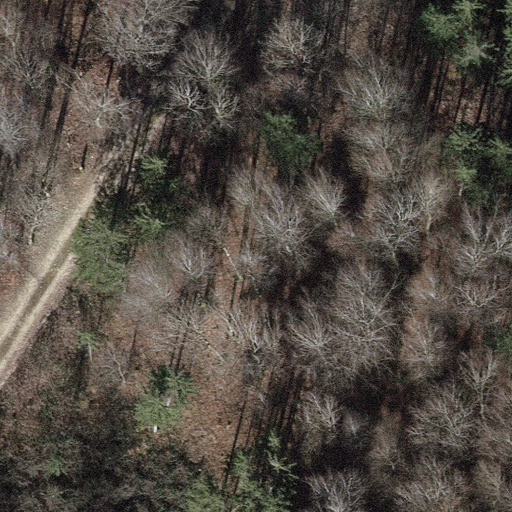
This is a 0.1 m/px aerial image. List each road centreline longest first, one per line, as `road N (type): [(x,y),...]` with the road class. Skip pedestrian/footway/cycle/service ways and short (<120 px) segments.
road 1 (track): [(248,0),(161,94),(0,336)]
road 2 (track): [(0,24),(236,12)]
road 3 (track): [(365,0),(353,8),(236,12)]
